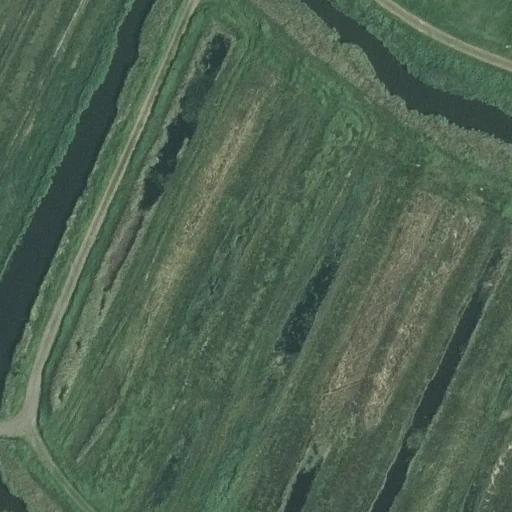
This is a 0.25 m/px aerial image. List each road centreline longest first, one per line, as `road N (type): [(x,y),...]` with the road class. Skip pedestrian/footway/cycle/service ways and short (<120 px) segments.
road 1 (track): [(191,0),(30,373),(27,411),(20,422),(0,425)]
road 2 (track): [(511,64),(441,36),(385,0)]
